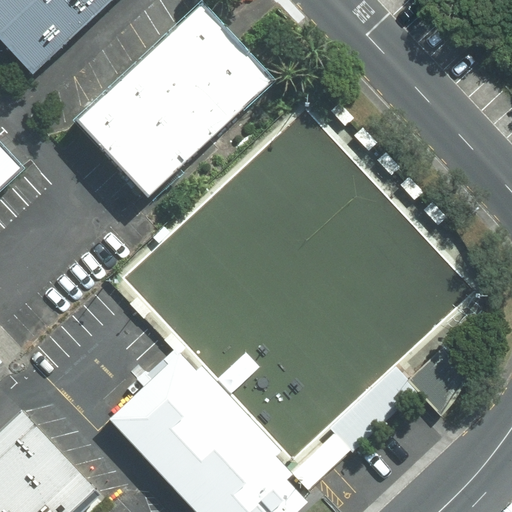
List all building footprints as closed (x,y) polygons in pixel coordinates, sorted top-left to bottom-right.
[(100,0),(0,0),(0,34),(29,66),(100,0)] [(265,76),(194,0),(189,0),(74,106),(146,184),(265,76)] [(354,118),(339,103),(330,111),(345,127),(354,118)] [(378,142),(362,127),(353,136),(368,151),(378,142)] [(0,176),(14,164),(0,149),(0,176)] [(400,168),(385,152),(376,161),(391,177),(400,168)] [(423,192),(408,176),(399,185),(414,201),(423,192)] [(446,217),(431,202),(422,210),(437,226),(446,217)] [(153,310),(137,294),(128,303),(143,319),(153,310)] [(186,348),(172,332),(165,338),(179,354),(186,348)] [(333,437),(294,473),(310,490),(317,483),(419,390),(443,415),(455,404),(468,368),(445,343),(408,377),(398,366),(328,431),(333,437)] [(204,367),(200,371),(180,350),(173,355),(108,415),(198,511),(294,511),(298,509),(307,501),(286,478),(292,473),(275,455),(281,449),(204,367)] [(73,511),(94,493),(18,411),(0,427),(0,511),(73,511)]
